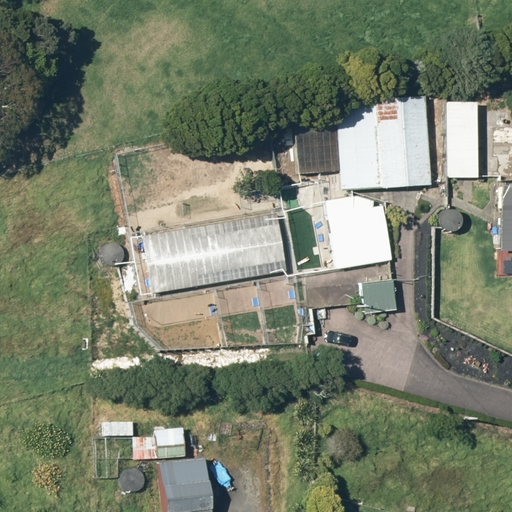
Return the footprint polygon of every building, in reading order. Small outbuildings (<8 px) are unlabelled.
[(332,103),(336,189),(427,185),(423,99),(332,103)] [(474,100),(438,100),(438,180),(474,180),(474,100)] [(511,124),(489,124),(488,161),(511,161),(511,124)] [(511,184),(495,185),(496,253),(511,252),(511,184)] [(369,197),(323,204),(334,269),(390,260),(381,203),(370,204),(369,197)] [(136,236),(146,294),(286,270),(276,212),(136,236)] [(389,276),(358,277),(359,315),(391,314),(389,276)] [(152,429),(152,440),(129,441),(129,459),(182,458),(181,428),(152,429)] [(205,511),(202,461),(157,465),(160,511),(205,511)]
